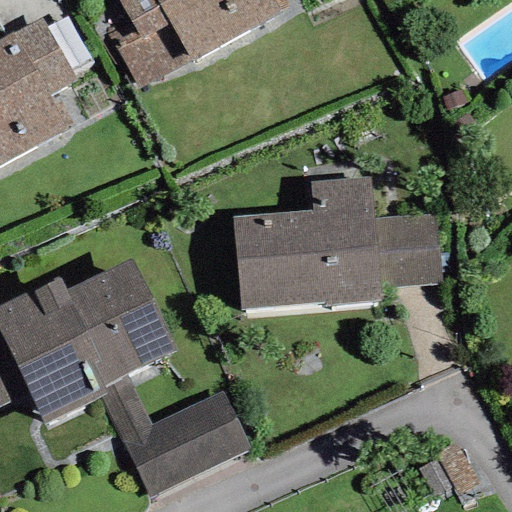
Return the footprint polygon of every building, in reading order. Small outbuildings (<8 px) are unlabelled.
[(273,0),(118,0),(135,30),(113,42),(140,92),(162,80),(281,15),(273,0)] [(40,19),(12,34),(46,97),(74,82),(40,19)] [(12,34),(0,40),(0,166),(65,132),(46,97),(12,34)] [(231,216),(239,313),(382,301),(381,289),(375,218),(371,176),(309,181),(311,210),(231,216)] [(375,218),(381,289),(440,284),(434,213),(375,218)] [(174,353),(130,258),(65,289),(59,276),(0,303),(0,408),(27,396),(41,427),(101,399),(105,397),(101,388),(126,376),(174,353)] [(150,427),(126,376),(101,388),(105,397),(101,399),(147,495),(247,447),(222,394),(150,427)]
